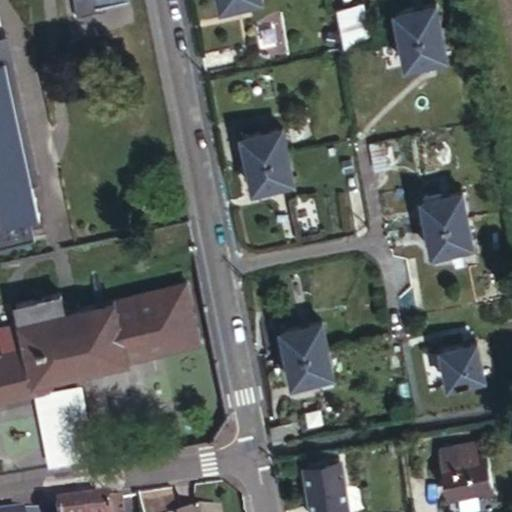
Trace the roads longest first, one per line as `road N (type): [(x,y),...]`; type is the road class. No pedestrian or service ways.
road 1 (residential): [(256,454),(165,0)]
road 2 (residential): [(0,492),(256,454)]
